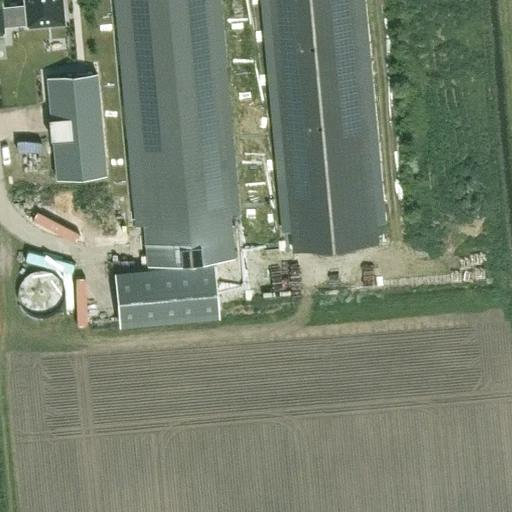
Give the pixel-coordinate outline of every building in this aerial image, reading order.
[(22,0),(23,1),(0,2),(0,32),(2,32),(1,23),(40,20),(39,9),(61,7),(60,0),(22,0)] [(122,0),(147,265),(236,256),(212,0),(122,0)] [(270,0),(292,242),(293,249),(293,250),(378,241),(356,0),(270,0)] [(105,174),(96,72),(46,77),(55,179),(105,174)] [(213,261),(114,271),(119,326),(218,316),(213,261)]
